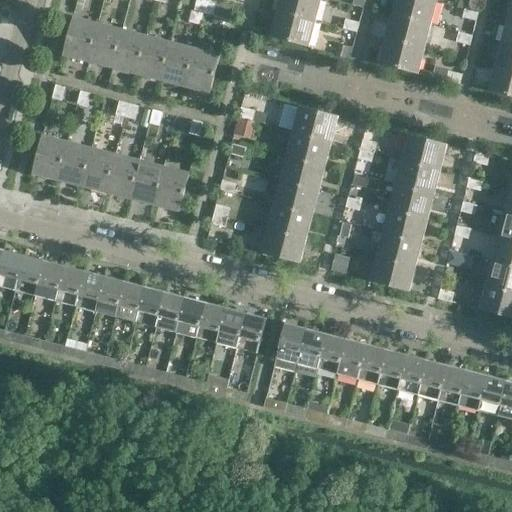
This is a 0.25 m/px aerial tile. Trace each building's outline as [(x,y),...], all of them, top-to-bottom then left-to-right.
[(207,0),(205,0),(196,0),(193,11),(203,14),(207,0)] [(216,3),(207,0),(203,14),(213,16),(216,3)] [(280,0),(277,13),(314,23),(319,0),(280,0)] [(436,2),(428,0),(395,0),(392,16),(429,26),(436,2)] [(476,23),(478,14),(464,10),(462,19),(476,23)] [(314,23),(277,13),(270,38),(307,47),(314,23)] [(392,16),(385,40),(423,50),(429,26),(392,16)] [(73,19),(63,56),(88,62),(97,25),(73,19)] [(511,20),(507,19),(501,43),(511,45),(511,20)] [(356,33),(358,24),(345,20),(343,30),(356,33)] [(97,25),(88,62),(112,68),(122,31),(97,25)] [(122,31),(112,68),(136,75),(146,38),(122,31)] [(470,46),(472,38),(458,34),(456,43),(470,46)] [(160,81),(170,44),(146,38),(136,75),(160,81)] [(423,50),(385,40),(379,65),(417,75),(423,50)] [(511,45),(501,43),(495,67),(511,71),(511,45)] [(170,44),(160,81),(184,87),(194,50),(170,44)] [(337,55),(346,57),(348,46),(340,44),(337,55)] [(194,50),(184,87),(209,94),(219,57),(194,50)] [(511,71),(495,67),(489,92),(511,98),(511,71)] [(448,73),(446,82),(460,86),(462,77),(448,73)] [(64,87),(55,84),(52,98),(61,100),(64,87)] [(88,94),(80,92),(76,105),(85,107),(88,94)] [(114,115),(124,117),(127,104),(118,101),(114,115)] [(136,106),(127,104),(124,117),(133,120),(136,106)] [(336,117),(299,107),(292,132),(330,142),(336,117)] [(161,113),(151,110),(148,123),(157,126),(161,113)] [(242,110),(240,119),(252,122),(255,113),(242,110)] [(235,135),(250,139),(255,123),(252,122),(240,119),(235,135)] [(202,122),(192,120),(189,133),(198,135),(202,122)] [(292,132),(286,156),(324,166),(330,142),(292,132)] [(445,145),(408,135),(401,160),(438,169),(445,145)] [(41,136),(33,173),(57,180),(67,143),(41,136)] [(360,140),(358,149),(372,153),(374,142),(360,140)] [(67,143),(57,180),(81,186),(91,149),(67,143)] [(245,149),(232,146),(230,155),(243,159),(245,149)] [(91,149),(81,186),(105,192),(115,155),(91,149)] [(369,162),(372,153),(358,149),(356,159),(369,162)] [(487,156),(474,153),(472,162),(485,165),(487,156)] [(115,155),(105,192),(129,198),(139,161),(115,155)] [(324,166),(286,156),(280,180),(317,190),(324,166)] [(401,160),(395,184),(432,194),(438,169),(401,160)] [(139,161),(129,198),(153,204),(163,168),(139,161)] [(163,168),(153,204),(178,211),(187,174),(163,168)] [(481,181),(468,178),(465,188),(479,191),(481,181)] [(280,180),(274,204),(311,214),(317,190),(280,180)] [(236,185),(223,181),(220,190),(234,194),(236,185)] [(395,184),(389,208),(426,218),(432,194),(395,184)] [(359,201),(346,198),(343,207),(357,211),(359,201)] [(475,205),(461,202),(459,212),(473,215),(475,205)] [(274,204),(268,228),(305,238),(311,214),(274,204)] [(216,205),(214,214),(228,218),(231,209),(216,205)] [(383,232),(420,242),(426,218),(389,208),(383,232)] [(511,214),(504,212),(498,236),(511,240),(511,214)] [(225,228),(228,218),(214,214),(211,224),(225,228)] [(350,226),(341,223),(337,238),(346,240),(350,226)] [(469,230),(455,226),(453,236),(467,239),(469,230)] [(305,238),(268,228),(261,253),(299,262),(305,238)] [(383,232),(377,256),(414,266),(420,242),(383,232)] [(492,260),(511,265),(511,240),(498,236),(492,260)] [(2,251),(0,259),(0,287),(14,291),(22,256),(2,251)] [(451,251),(449,261),(472,268),(475,258),(451,251)] [(22,256),(14,291),(34,296),(43,262),(22,256)] [(414,266),(377,256),(371,281),(407,291),(414,266)] [(511,265),(492,260),(486,285),(511,291),(511,265)] [(345,264),(331,261),(329,270),(343,274),(345,264)] [(54,301),(63,267),(43,262),(34,296),(54,301)] [(63,267),(54,301),(74,307),(83,272),(63,267)] [(83,272),(74,307),(94,312),(103,277),(83,272)] [(103,277),(94,312),(114,317),(123,283),(103,277)] [(135,322),(144,288),(123,283),(114,317),(135,322)] [(511,291),(486,285),(479,309),(511,317),(511,291)] [(144,288),(135,322),(155,328),(164,293),(144,288)] [(453,293),(439,290),(436,299),(451,302),(453,293)] [(164,293),(155,328),(175,333),(184,298),(164,293)] [(195,338),(204,304),(184,298),(175,333),(195,338)] [(204,304),(195,338),(215,343),(224,309),(204,304)] [(236,349),(245,314),(224,309),(215,343),(236,349)] [(245,314),(236,349),(257,354),(266,320),(245,314)] [(294,371),(296,364),(305,330),(284,325),(275,359),(274,366),(294,371)] [(305,330),(296,364),(316,370),(325,335),(305,330)] [(1,339),(21,344),(23,336),(3,331),(1,339)] [(316,370),(337,375),(346,341),(325,335),(316,370)] [(43,341),(23,336),(21,344),(41,350),(43,341)] [(41,350),(62,355),(64,347),(43,341),(41,350)] [(337,375),(357,380),(366,346),(346,341),(337,375)] [(357,380),(377,385),(386,351),(366,346),(357,380)] [(84,352),(64,347),(62,355),(82,360),(84,352)] [(377,385),(397,391),(406,356),(386,351),(377,385)] [(104,357),(84,352),(82,360),(102,365),(104,357)] [(406,356),(397,391),(417,396),(426,362),(406,356)] [(122,370),(124,362),(104,357),(102,365),(122,370)] [(145,367),(124,362),(122,370),(142,376),(145,367)] [(417,396),(437,401),(446,367),(426,362),(417,396)] [(163,381),(165,373),(145,367),(142,376),(163,381)] [(446,367),(437,401),(457,406),(466,372),(446,367)] [(457,406),(477,412),(486,377),(466,372),(457,406)] [(185,378),(165,373),(163,381),(183,386),(185,378)] [(486,377),(477,412),(497,417),(506,382),(486,377)] [(203,391),(205,383),(185,378),(183,386),(203,391)] [(497,417),(511,420),(511,383),(506,382),(497,417)] [(225,388),(205,383),(203,391),(223,396),(225,388)] [(223,396),(244,402),(246,394),(225,388),(223,396)] [(286,404),(265,398),(263,407),(284,412),(286,404)] [(306,409),(286,404),(284,412),(304,417),(306,409)] [(326,414),(306,409),(304,417),(324,422),(326,414)] [(324,422),(344,428),(347,419),(326,414),(324,422)] [(367,424),(347,419),(344,428),(365,433),(367,424)] [(365,433),(385,438),(387,430),(367,424),(365,433)] [(407,435),(387,430),(385,438),(405,443),(407,435)] [(405,443),(425,448),(427,440),(407,435),(405,443)] [(447,445),(427,440),(425,448),(445,454),(447,445)] [(445,454),(465,459),(467,450),(447,445),(445,454)] [(487,456),(467,450),(465,459),(485,464),(487,456)] [(485,464),(505,469),(507,461),(487,456),(485,464)]
